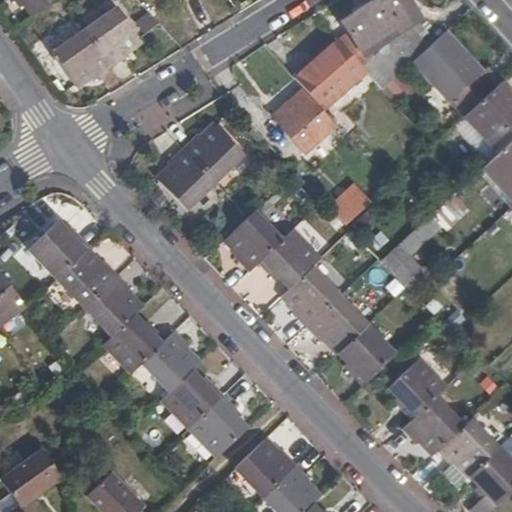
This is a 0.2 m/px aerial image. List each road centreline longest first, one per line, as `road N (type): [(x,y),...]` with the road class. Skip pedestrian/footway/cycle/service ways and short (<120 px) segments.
road 1 (residential): [(63,148),(415,511)]
road 2 (residential): [(302,0),(63,148)]
